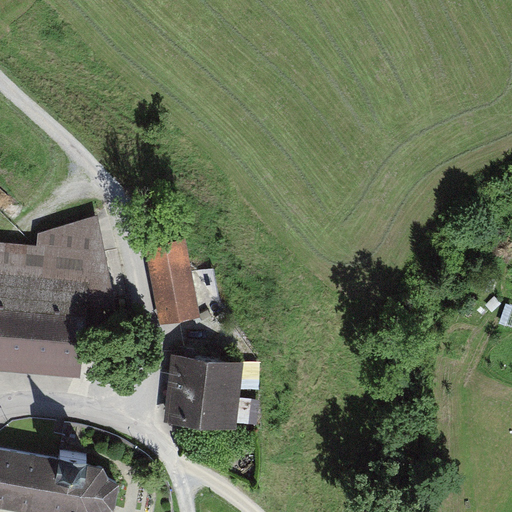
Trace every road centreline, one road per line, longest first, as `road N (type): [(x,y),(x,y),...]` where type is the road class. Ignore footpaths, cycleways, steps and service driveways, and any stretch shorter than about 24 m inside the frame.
road 1 (track): [(125,428),(140,399),(142,332),(119,209),(0,73)]
road 2 (residential): [(0,415),(34,407),(125,428),(185,475)]
